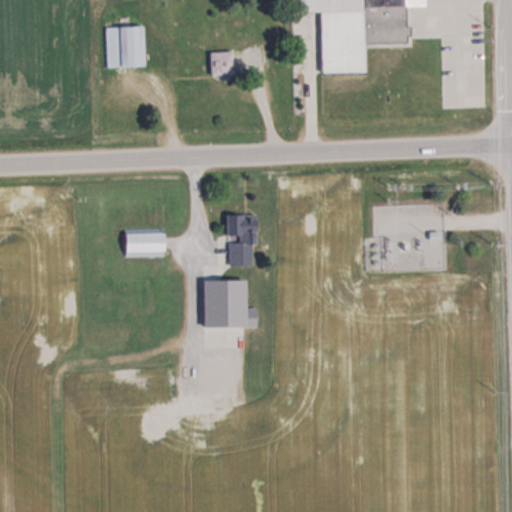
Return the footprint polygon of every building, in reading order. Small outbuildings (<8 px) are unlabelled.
[(296,0),(297,11),(319,10),(320,72),(364,72),(364,45),(407,44),(407,5),(425,4),(424,0),(296,0)] [(106,66),(142,66),(142,26),(106,26),(106,66)] [(232,75),(232,50),(209,50),(209,75),(232,75)] [(254,214),(227,214),(227,264),(254,264),(254,214)] [(124,228),(124,255),(163,255),(163,228),(124,228)] [(255,326),(255,306),(245,306),(245,279),(203,280),(203,327),(255,326)]
